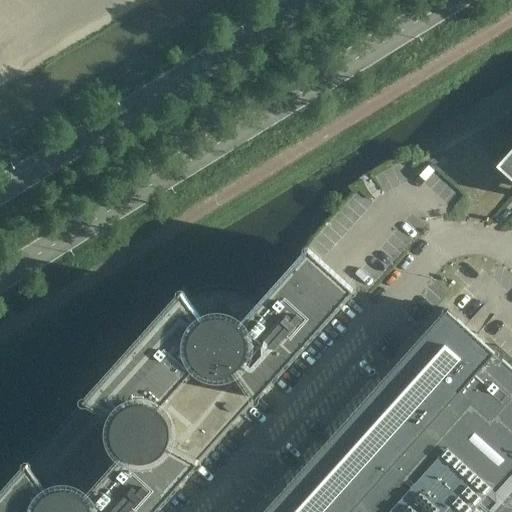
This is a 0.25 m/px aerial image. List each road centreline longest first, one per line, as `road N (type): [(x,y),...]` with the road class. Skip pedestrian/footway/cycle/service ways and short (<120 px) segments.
road 1 (secondary): [(0,277),(449,0)]
road 2 (unclassified): [(202,511),(438,247),(483,239),(511,254)]
road 3 (secondary): [(310,0),(0,189)]
